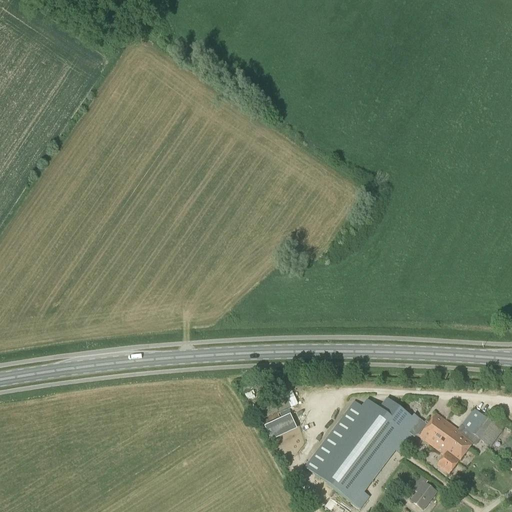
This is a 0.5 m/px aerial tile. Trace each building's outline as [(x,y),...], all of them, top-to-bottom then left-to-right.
[(262,421),(291,407),(283,392),(253,407),(262,421)] [(381,411),(379,409),(369,402),(364,409),(361,407),(354,402),(353,403),(350,408),(347,411),(304,469),(360,510),(369,498),(361,492),(393,451),(400,456),(414,438),(415,437),(416,436),(417,436),(419,436),(420,437),(428,426),(420,420),(415,416),(413,419),(389,401),(381,411)] [(496,452),(510,433),(474,407),(457,431),(475,444),(484,451),(488,445),(496,452)] [(437,415),(428,426),(420,437),(420,438),(441,454),(442,453),(446,456),(438,468),(450,477),(475,444),(457,431),(437,415)] [(405,487),(412,478),(407,473),(399,481),(405,487)] [(436,494),(425,485),(427,482),(421,477),(411,490),(418,495),(412,503),(423,511),(436,494)]
